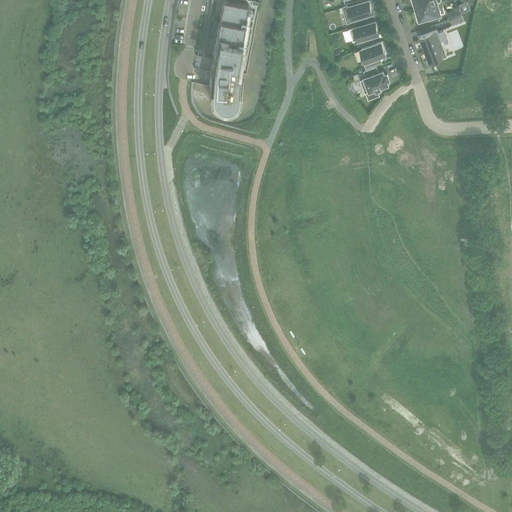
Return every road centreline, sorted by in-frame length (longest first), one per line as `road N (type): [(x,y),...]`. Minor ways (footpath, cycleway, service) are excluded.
road 1 (primary): [(422,511),(371,482),(245,370),(191,279),(161,154),(159,69),(170,0)]
road 2 (primary): [(148,0),(135,146),(173,290),(224,376),(279,434),(379,511)]
road 3 (residential): [(458,314),(417,314),(379,255),(368,220),(371,137),(427,111)]
